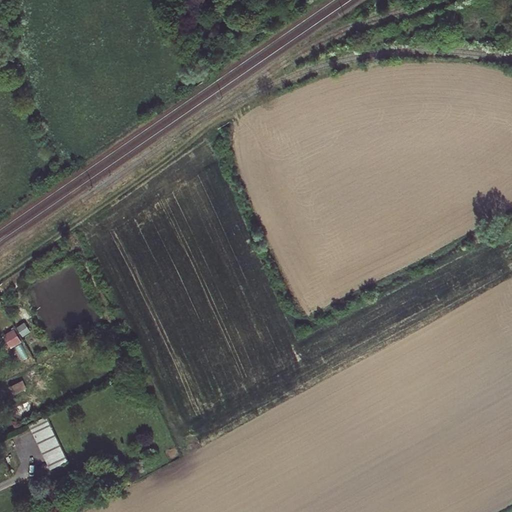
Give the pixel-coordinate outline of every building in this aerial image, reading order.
[(11,348),(22,341),(15,331),(5,337),(11,348)] [(23,380),(10,387),(14,394),(27,388),(23,380)] [(18,419),(34,411),(28,400),(12,408),(18,419)] [(44,410),(35,414),(38,420),(47,416),(44,410)] [(38,420),(30,424),(52,468),(69,460),(47,416),(38,420)]
